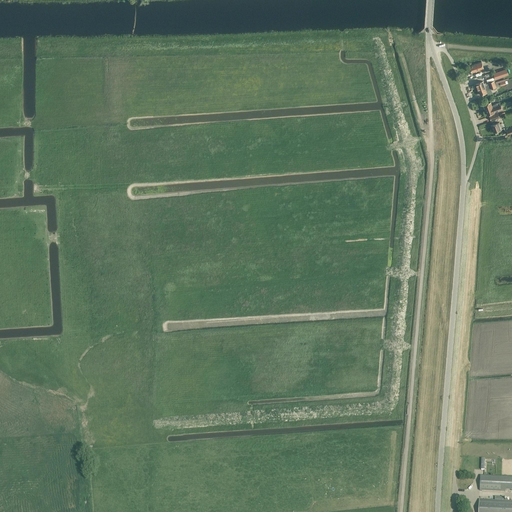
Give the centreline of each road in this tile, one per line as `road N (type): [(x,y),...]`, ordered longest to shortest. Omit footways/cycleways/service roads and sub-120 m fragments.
road 1 (unclassified): [(400,511),(430,169),(431,45)]
road 2 (tertiary): [(436,511),(462,184)]
road 3 (residential): [(462,184),(477,133),(452,62),(431,45)]
road 4 (tertiary): [(462,184),(456,117),(431,45)]
